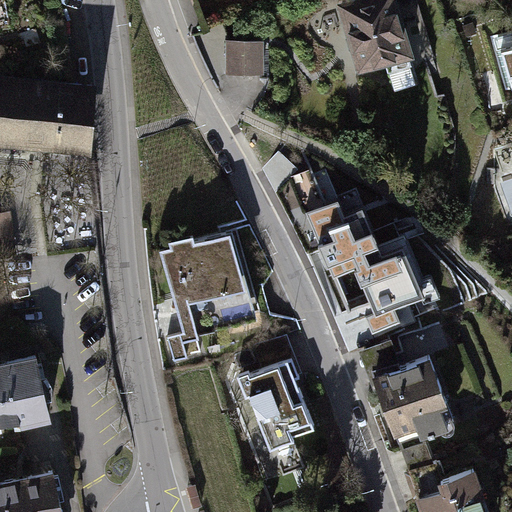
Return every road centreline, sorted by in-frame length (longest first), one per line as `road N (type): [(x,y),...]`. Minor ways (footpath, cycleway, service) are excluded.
road 1 (residential): [(155,0),(321,332),(385,511)]
road 2 (tertiary): [(159,485),(119,258),(99,0)]
